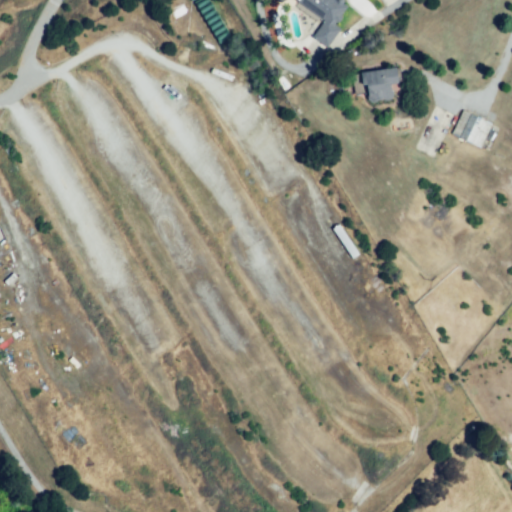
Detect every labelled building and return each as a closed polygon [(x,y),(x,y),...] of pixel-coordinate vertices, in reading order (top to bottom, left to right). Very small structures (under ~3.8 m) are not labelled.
[(294,0),(323,18),(311,37),(327,48),(340,27),(336,24),(350,0),(294,0)] [(360,74),(396,68),(398,82),(389,83),(392,100),(370,104),(367,86),(362,87),(360,74)] [(409,145),(434,96),(458,108),(433,157),(409,145)] [(492,124),(481,149),(452,135),(464,111),(492,124)] [(475,293),(489,281),(505,299),(491,311),(475,293)]
